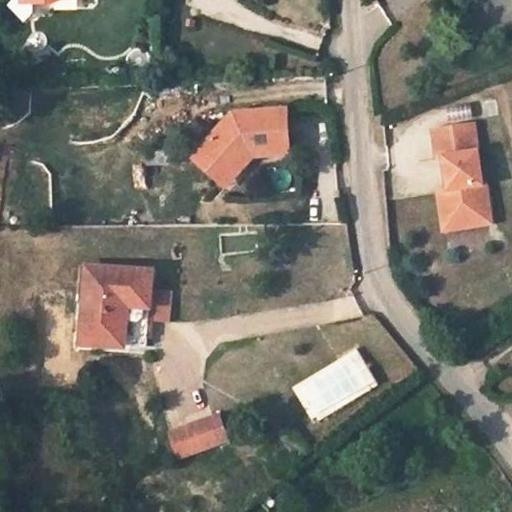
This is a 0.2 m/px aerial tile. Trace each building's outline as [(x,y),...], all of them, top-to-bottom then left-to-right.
[(21,29),(9,37),(30,49),(33,35),(55,33),(53,22),(77,21),(77,0),(16,0),(25,5),(21,29)] [(231,120),(202,151),(233,182),(253,161),(289,160),(286,115),(231,120)] [(440,192),(446,232),(493,225),(487,185),(484,186),(475,125),(434,131),(439,160),(445,159),(447,170),(452,169),(455,190),(450,191),(440,192)] [(202,151),(191,163),(222,192),(233,182),(202,151)] [(452,169),(447,170),(450,191),(455,190),(452,169)] [(72,331),(134,335),(136,310),(139,280),(141,263),(79,259),(72,331)] [(139,280),(136,310),(156,311),(157,282),(139,280)] [(292,384),(310,421),(377,388),(359,351),(292,384)] [(210,407),(198,411),(210,441),(221,437),(210,407)] [(168,457),(210,441),(198,411),(157,424),(168,457)]
